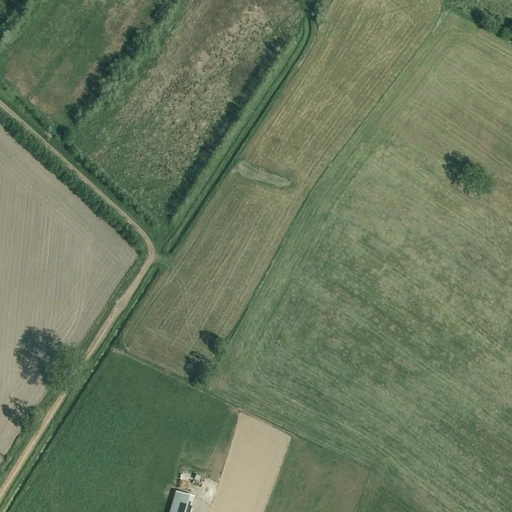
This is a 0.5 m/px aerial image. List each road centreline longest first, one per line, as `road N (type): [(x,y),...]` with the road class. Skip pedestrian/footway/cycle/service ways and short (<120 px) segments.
road 1 (track): [(152,252),(0,499)]
road 2 (track): [(0,105),(152,252)]
